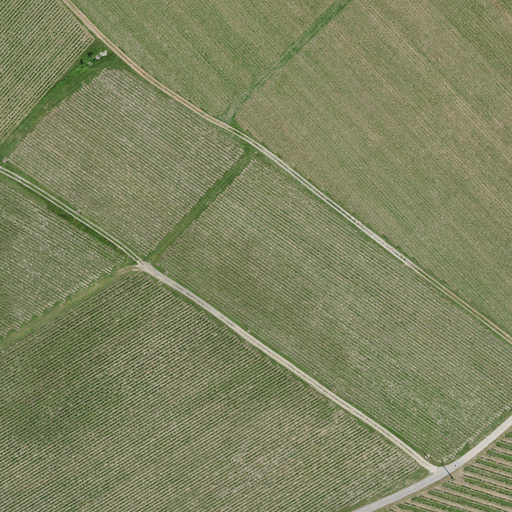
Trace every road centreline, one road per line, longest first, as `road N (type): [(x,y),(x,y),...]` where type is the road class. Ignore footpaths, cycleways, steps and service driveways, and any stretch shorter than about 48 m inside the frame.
road 1 (track): [(64,0),(152,80),(258,144),(511,337)]
road 2 (track): [(441,474),(0,168)]
road 3 (track): [(258,144),(145,265),(0,345)]
road 4 (track): [(511,419),(459,463),(362,511)]
road 5 (track): [(345,0),(219,123)]
road 6 (track): [(0,153),(96,68),(128,61)]
